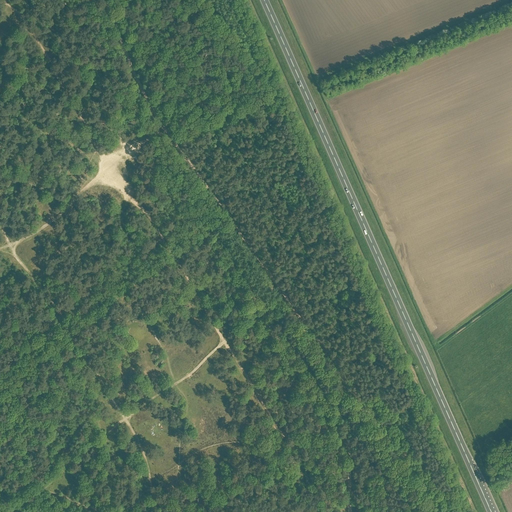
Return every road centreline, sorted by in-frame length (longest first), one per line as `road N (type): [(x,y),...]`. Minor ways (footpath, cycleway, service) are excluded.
road 1 (trunk): [(491,511),(263,0)]
road 2 (track): [(223,341),(18,12),(0,2)]
road 3 (track): [(282,0),(433,343)]
road 4 (track): [(125,418),(9,244),(0,248)]
road 5 (track): [(164,130),(129,148),(54,219),(17,242),(9,244),(0,222)]
road 6 (track): [(259,256),(340,376),(348,448)]
road 7 (track): [(317,79),(511,0)]
road 8 (track): [(9,244),(20,185),(55,142),(69,141),(109,165)]
road 9 (track): [(107,0),(145,95),(179,148)]
road 10 (track): [(125,418),(6,511)]
road 11 (track): [(150,482),(210,446),(285,441)]
road 12 (track): [(179,148),(259,256)]
road 13 (track): [(223,341),(125,418)]
